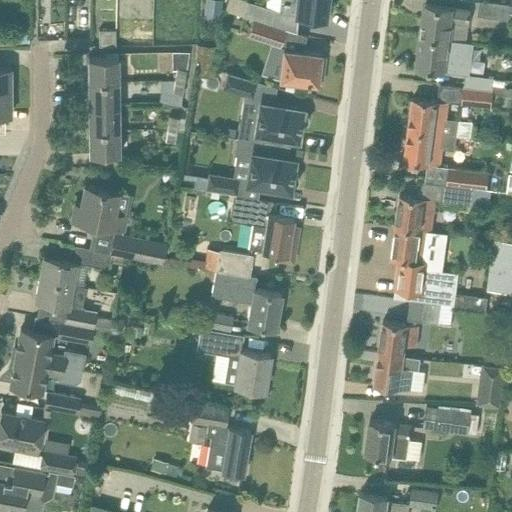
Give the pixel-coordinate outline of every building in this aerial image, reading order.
[(230,0),(228,9),(253,17),(273,23),(275,7),(249,0),(230,0)] [(280,0),(280,11),(298,13),(325,16),(327,0),(280,0)] [(480,0),(478,14),(511,18),(511,2),(490,0),(480,0)] [(426,3),(422,35),(448,38),(448,36),(467,38),(469,23),(470,10),(452,7),(426,3)] [(280,45),(282,26),(273,23),(253,17),(251,25),(248,34),(280,45)] [(13,28),(0,28),(0,42),(13,43),(13,28)] [(115,28),(99,28),(99,45),(115,44),(115,28)] [(448,38),(422,35),(418,67),(444,70),(462,72),(464,59),(469,59),(471,41),(448,39),(448,38)] [(217,43),(197,43),(195,61),(204,63),(211,65),(217,43)] [(281,77),(317,81),(322,82),(324,65),(319,64),(321,52),(300,49),(300,50),(284,48),(282,62),(281,77)] [(88,56),(89,80),(118,80),(118,55),(88,56)] [(0,90),(11,90),(11,72),(5,66),(0,66),(0,90)] [(177,67),(175,79),(184,80),(186,68),(177,67)] [(256,79),(227,70),(222,87),(252,95),(256,79)] [(465,86),(493,89),(494,76),(466,72),(465,86)] [(175,79),(163,79),(165,91),(173,91),(183,92),(184,80),(175,79)] [(89,80),(89,104),(119,104),(118,80),(89,80)] [(440,96),(462,99),(464,86),(442,83),(440,96)] [(465,87),(463,102),(481,104),(483,89),(465,87)] [(11,90),(0,90),(0,114),(5,114),(11,108),(11,90)] [(414,96),(409,128),(457,135),(460,119),(446,117),(449,101),(414,96)] [(240,123),(238,137),(289,146),(290,136),(298,137),(300,125),(301,125),(303,124),(305,124),(306,123),(307,122),(308,121),(309,119),(309,118),(309,117),(309,115),(309,114),(308,113),(307,111),(305,110),(303,109),(302,109),(303,106),(260,99),(255,125),(240,123)] [(89,104),(89,129),(119,128),(119,104),(89,104)] [(168,128),(177,129),(179,116),(170,115),(168,128)] [(119,128),(89,129),(89,153),(119,153),(119,128)] [(175,140),(177,129),(168,128),(166,139),(175,140)] [(457,135),(409,128),(405,160),(440,164),(442,147),(456,148),(457,135)] [(289,146),(238,137),(235,152),(251,155),(246,181),(290,188),(290,185),(292,185),(293,185),(294,184),(296,184),(297,183),(298,182),(298,181),(299,180),(299,179),(299,178),(299,177),(299,175),(299,174),(298,173),(297,171),(296,170),(294,170),(293,169),(295,157),(287,156),(289,146)] [(475,186),(488,187),(490,171),(450,165),(448,182),(475,186)] [(236,193),(239,177),(209,172),(208,176),(206,188),(234,192),(236,193)] [(197,174),(195,186),(206,188),(208,176),(197,174)] [(473,204),(475,186),(448,182),(447,185),(442,185),(440,199),(473,204)] [(118,191),(104,188),(85,183),(81,203),(75,201),(72,217),(123,228),(131,194),(118,191)] [(262,248),(275,250),(274,258),(294,261),(298,236),(290,234),(294,215),(269,211),(271,199),(236,193),(234,192),(230,218),(245,221),(266,224),(262,248)] [(431,229),(435,198),(401,193),(396,224),(431,229)] [(392,256),(427,261),(431,229),(396,224),(392,256)] [(111,250),(142,256),(162,260),(166,243),(115,233),(111,250)] [(488,287),(511,289),(511,238),(494,236),(488,287)] [(91,247),(88,263),(108,267),(111,251),(91,247)] [(219,248),(216,269),(247,275),(250,253),(219,248)] [(42,259),(39,276),(73,283),(77,260),(48,255),(42,259)] [(427,261),(392,256),(388,287),(396,288),(395,296),(423,299),(440,302),(454,304),(456,292),(460,265),(427,261)] [(281,291),(255,287),(256,276),(247,275),(216,269),(212,294),(251,301),(247,321),(275,326),(281,291)] [(73,283),(39,276),(36,294),(40,300),(68,305),(65,321),(93,326),(97,308),(82,305),(87,285),(73,283)] [(488,296),(456,292),(454,304),(454,306),(486,311),(488,296)] [(423,299),(421,321),(437,323),(438,322),(439,313),(440,302),(423,299)] [(186,320),(187,307),(170,304),(167,318),(186,320)] [(205,323),(229,329),(232,314),(208,309),(205,323)] [(93,326),(65,321),(61,320),(58,335),(90,341),(93,326)] [(384,320),(379,351),(420,357),(404,354),(405,343),(416,345),(418,324),(384,320)] [(14,350),(13,355),(83,368),(86,352),(64,348),(63,353),(55,352),(55,353),(49,352),(52,333),(21,327),(16,351),(14,350)] [(234,383),(245,385),(265,388),(270,352),(241,348),(243,334),(200,327),(197,349),(217,353),(212,378),(235,381),(234,383)] [(420,357),(379,351),(375,383),(410,388),(413,367),(420,368),(422,357),(420,357)] [(83,368),(13,355),(12,359),(15,360),(10,384),(30,387),(41,390),(45,371),(51,372),(51,373),(58,375),(57,379),(75,383),(81,379),(83,368)] [(478,402),(501,405),(505,365),(481,363),(478,402)] [(45,405),(76,411),(100,415),(102,404),(78,399),(79,396),(48,390),(45,405)] [(221,468),(223,468),(243,471),(250,429),(225,424),(227,408),(194,402),(191,420),(208,423),(206,434),(211,434),(209,444),(225,446),(221,468)] [(426,426),(469,431),(471,411),(428,406),(426,426)] [(20,448),(32,451),(38,452),(44,418),(1,410),(0,414),(0,440),(21,444),(20,448)] [(407,457),(412,424),(396,422),(371,418),(366,451),(407,457)] [(207,424),(191,422),(188,439),(204,442),(207,424)] [(40,465),(73,472),(89,475),(92,461),(78,457),(78,456),(43,449),(40,465)] [(154,458),(151,469),(166,473),(169,462),(154,458)] [(35,511),(42,507),(44,497),(54,493),(56,481),(73,483),(75,473),(45,467),(45,471),(15,465),(12,482),(0,479),(0,510),(9,511),(35,511)] [(411,504),(437,507),(439,491),(413,488),(411,504)] [(357,511),(408,511),(410,502),(388,499),(388,495),(361,491),(357,511)] [(86,511),(125,511),(93,503),(90,502),(86,511)]
